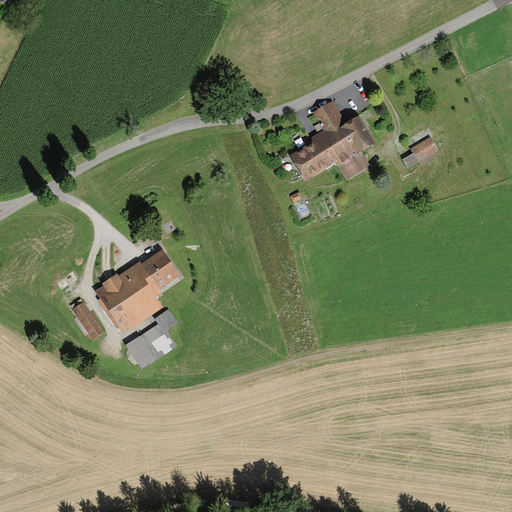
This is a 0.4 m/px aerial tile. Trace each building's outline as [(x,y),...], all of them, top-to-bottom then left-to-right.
[(346,123),(333,101),(313,113),(324,130),(311,138),(313,141),(290,155),(306,180),(336,162),(346,180),(370,165),(361,151),(376,142),(359,115),(346,123)] [(431,137),(410,149),(413,153),(403,159),(408,168),(418,162),(421,166),(435,157),(433,154),(439,150),(431,137)] [(302,198),(299,192),(290,196),(293,202),(302,198)] [(160,251),(96,292),(122,332),(158,308),(150,297),(179,278),(160,251)] [(83,301),(70,309),(90,341),(103,333),(83,301)] [(175,323),(166,310),(153,320),(157,326),(126,348),(141,369),(174,345),(164,331),(175,323)]
